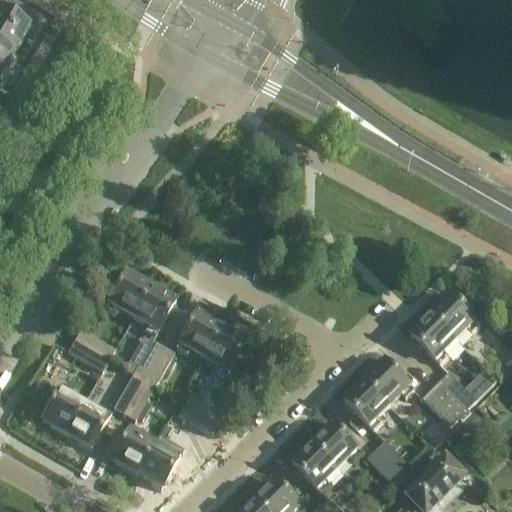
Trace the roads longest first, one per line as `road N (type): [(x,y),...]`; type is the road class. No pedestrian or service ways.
road 1 (unclassified): [(0,359),(202,54)]
road 2 (residential): [(184,511),(341,355)]
road 3 (secondary): [(202,54),(369,140),(397,146)]
road 4 (secondary): [(397,146),(381,126),(237,28)]
road 5 (residential): [(341,355),(195,267)]
road 6 (secondary): [(397,146),(511,213)]
